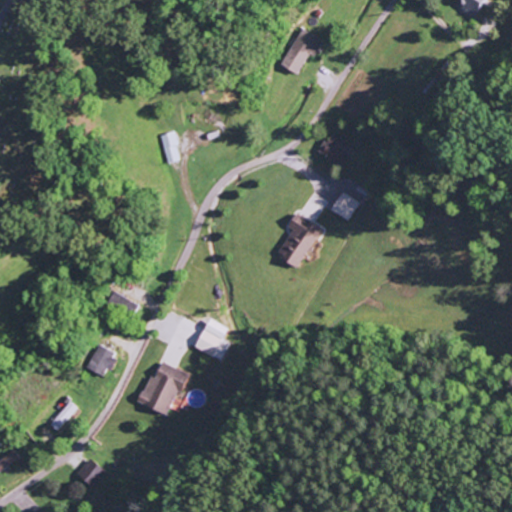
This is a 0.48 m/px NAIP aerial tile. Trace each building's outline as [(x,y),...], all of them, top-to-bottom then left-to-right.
[(477,0),(460,0),(460,13),(477,13),(477,0)] [(279,65),(298,76),(320,41),(301,29),(279,65)] [(183,159),(174,131),(160,135),(169,164),(183,159)] [(320,155),(344,165),(353,144),(329,133),(320,155)] [(330,210),(348,221),(360,203),(342,191),(330,210)] [(294,231),(277,253),(296,268),(323,232),(298,213),(288,226),(294,231)] [(140,305),(114,292),(107,306),(132,320),(140,305)] [(228,328),(209,319),(195,348),(214,357),(228,328)] [(102,376),(106,368),(111,371),(118,356),(97,346),(87,369),(102,376)] [(176,390),(181,392),(188,374),(161,362),(154,378),(149,375),(136,403),(165,416),(176,390)] [(48,424),(56,431),(77,408),(69,401),(48,424)] [(0,471),(19,459),(14,451),(0,459),(0,471)] [(76,474),(93,488),(106,472),(88,459),(76,474)]
